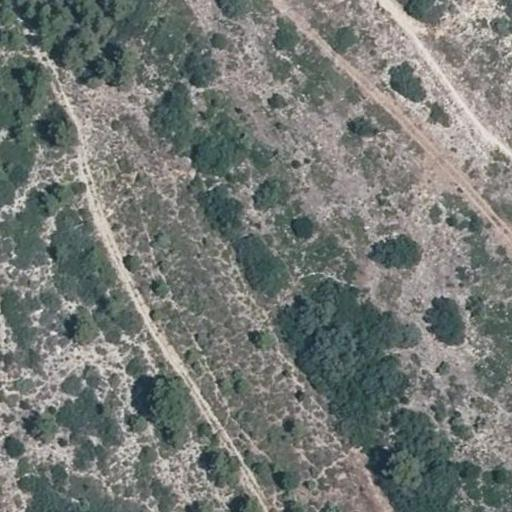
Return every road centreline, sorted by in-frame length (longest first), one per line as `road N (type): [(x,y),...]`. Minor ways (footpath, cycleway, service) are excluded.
road 1 (track): [(16,0),(77,131),(93,209),(128,287),(264,511)]
road 2 (track): [(511,245),(282,0)]
